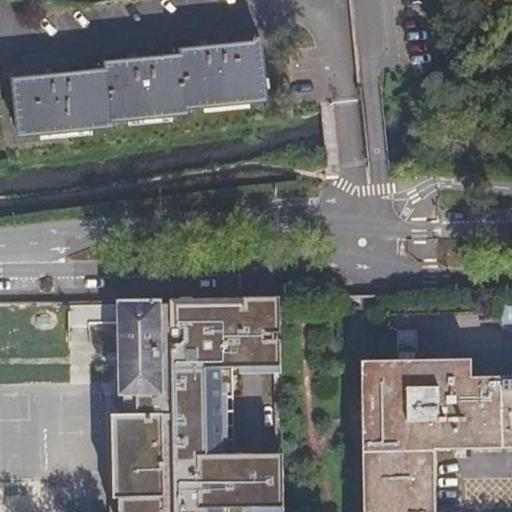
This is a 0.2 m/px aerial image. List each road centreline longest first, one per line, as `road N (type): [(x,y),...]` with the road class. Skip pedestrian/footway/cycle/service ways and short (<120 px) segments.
road 1 (secondary): [(360,221),(117,221),(39,262)]
road 2 (secondary): [(39,262),(71,270),(359,264)]
road 3 (secondary): [(359,264),(511,274)]
road 4 (secondary): [(511,229),(360,221)]
